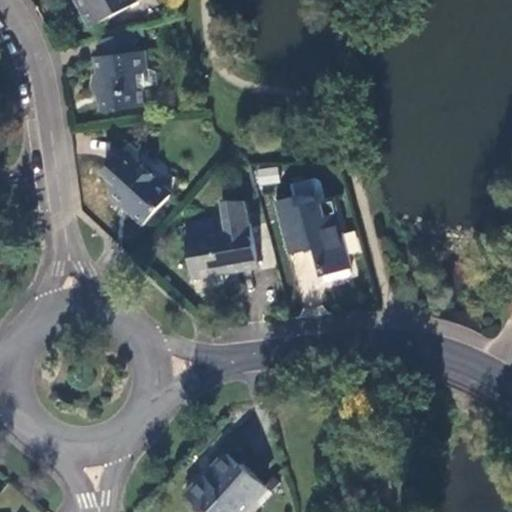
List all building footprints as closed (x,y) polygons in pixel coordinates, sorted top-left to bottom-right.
[(83,0),(87,7),(84,9),(91,24),(140,1),(140,0),(83,0)] [(138,46),(136,30),(98,40),(100,56),(96,56),(97,73),(95,73),(91,85),(99,94),(101,94),(102,110),(146,104),(144,85),(159,83),(158,71),(149,68),(146,45),(138,46)] [(130,143),(102,174),(114,184),(110,190),(111,204),(130,204),(131,214),(143,225),(172,195),(154,179),(156,177),(139,161),(139,152),(130,143)] [(255,169),(257,185),(280,182),(278,166),(255,169)] [(316,177),(291,184),(295,196),(297,205),(326,198),(321,180),(316,177)] [(326,198),(297,205),(295,196),(278,200),(291,254),(303,251),(316,247),(324,274),(351,267),(331,196),(326,198)] [(249,216),(246,201),(234,200),(222,201),(225,217),(227,217),(229,227),(216,229),(214,218),(200,221),(202,231),(187,234),(186,234),(194,278),(209,276),(220,284),(226,282),(232,273),(246,270),(258,268),(249,216)] [(186,223),(187,234),(202,231),(200,221),(186,223)] [(352,273),(351,267),(324,274),(326,279),(330,280),(349,276),(352,273)] [(203,475),(186,494),(205,511),(246,511),(257,501),(253,498),(265,485),(241,464),(239,466),(226,454),(214,469),(216,470),(208,479),(203,475)]
